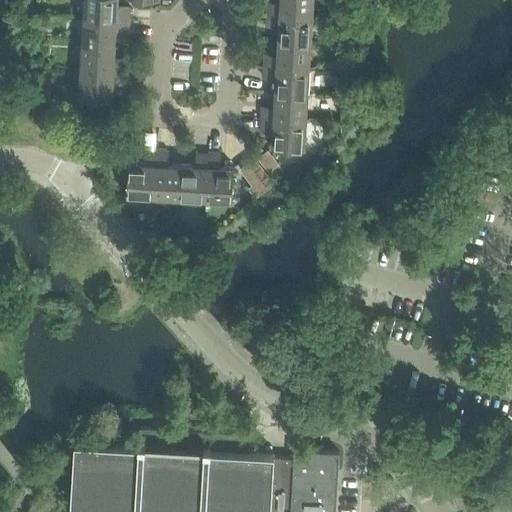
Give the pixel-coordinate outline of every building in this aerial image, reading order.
[(118,6),(118,0),(85,0),(85,16),(129,18),(130,6),(118,6)] [(280,0),(272,0),(268,0),(268,12),(313,15),(313,0),(280,0)] [(311,41),(313,15),(268,12),(267,24),(279,25),(278,39),(311,41)] [(128,31),(129,18),(85,16),(83,42),(116,44),(117,30),(128,31)] [(309,67),(311,41),(278,39),(277,52),(266,52),(265,64),(309,67)] [(115,58),(116,44),(83,42),(81,67),(126,70),(127,58),(115,58)] [(308,92),(309,67),(265,64),(264,76),(276,77),(275,90),(308,92)] [(125,82),(126,70),(81,67),(80,94),(113,96),(113,82),(125,82)] [(306,118),(308,92),(275,90),(274,104),(262,103),(262,116),(306,118)] [(304,144),(306,118),(262,116),(261,128),(273,128),(272,142),(304,144)] [(266,152),(260,145),(254,150),(260,157),(266,152)] [(154,194),(157,149),(144,148),(144,160),(130,159),(128,192),(154,194)] [(168,161),(169,150),(157,149),(154,194),(180,195),(182,162),(168,161)] [(206,197),(208,152),(196,151),(195,162),(182,162),(180,195),(206,197)] [(220,164),(221,153),(208,152),(206,197),(232,198),(234,165),(220,164)] [(255,155),(241,167),(254,183),(268,171),(255,155)] [(253,432),(192,429),(140,426),(139,444),(75,440),(70,511),(335,511),(336,492),(339,451),(296,448),(295,457),(274,455),(275,451),(270,451),(252,450),(253,432)]
